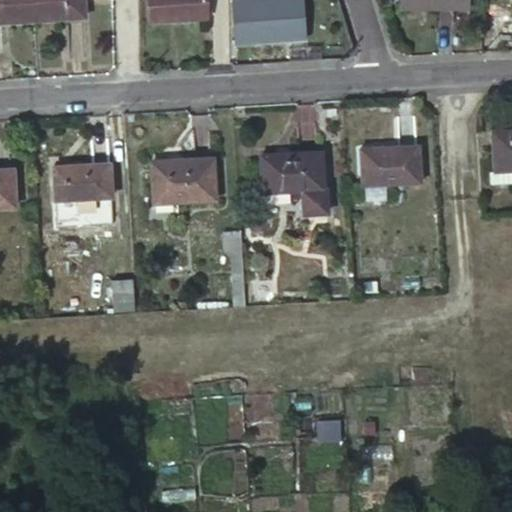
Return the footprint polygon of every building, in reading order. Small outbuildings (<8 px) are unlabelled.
[(0,0),(0,19),(33,18),(31,0),(0,0)] [(31,0),(33,18),(82,16),(81,0),(31,0)] [(145,0),(146,21),(202,18),(200,0),(145,0)] [(255,0),(230,1),(232,42),(301,39),(299,0),(255,0)] [(511,132),(491,133),(492,174),(485,174),(486,187),(511,185),(511,132)] [(360,155),(362,195),(420,191),(417,152),(360,155)] [(321,157),(261,161),(263,201),(303,198),(304,220),(328,218),(326,194),(324,194),(321,157)] [(151,167),(153,207),(215,204),(212,163),(151,167)] [(56,213),(67,213),(99,211),(109,210),(107,170),(53,173),(56,213)] [(0,176),(0,216),(12,216),(10,176),(0,176)] [(100,231),(99,211),(67,213),(68,233),(100,231)] [(111,282),(112,313),(132,312),(131,281),(111,282)]
